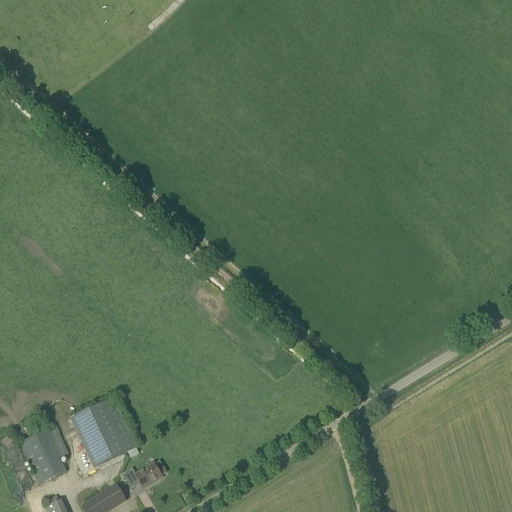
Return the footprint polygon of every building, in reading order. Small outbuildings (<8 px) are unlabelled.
[(94,470),(137,450),(129,433),(119,411),(114,398),(70,418),(75,432),(94,470)] [(37,486),(67,473),(61,459),(67,456),(65,451),(67,450),(56,427),(48,430),(19,444),(37,486)] [(167,474),(159,462),(155,465),(154,464),(136,475),(132,469),(122,475),(128,485),(137,480),(143,490),(162,478),(162,477),(167,474)] [(84,508),(86,511),(111,511),(125,504),(117,489),(84,508)] [(46,511),(66,511),(61,501),(45,508),(46,511)]
